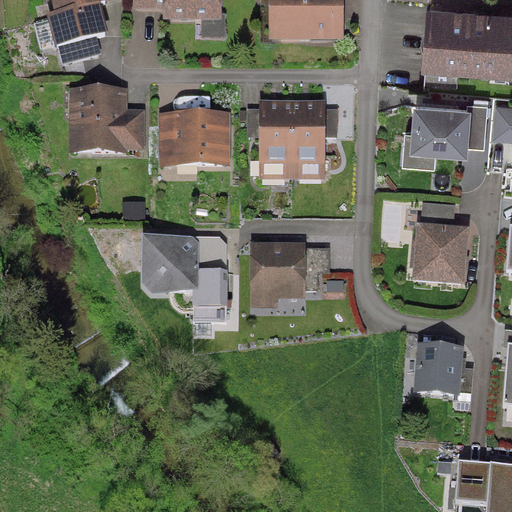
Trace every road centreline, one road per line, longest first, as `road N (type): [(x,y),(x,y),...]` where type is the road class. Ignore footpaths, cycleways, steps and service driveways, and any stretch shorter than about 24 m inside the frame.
road 1 (residential): [(491,180),(482,304),(474,317),(450,327),(395,322),(364,296),(374,0)]
road 2 (unknown): [(370,76),(135,78),(115,60),(112,6)]
